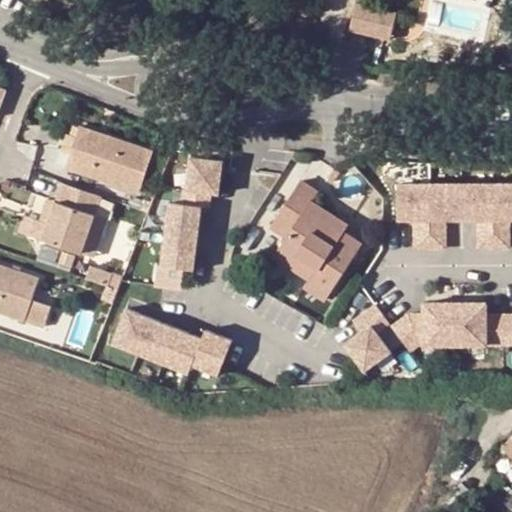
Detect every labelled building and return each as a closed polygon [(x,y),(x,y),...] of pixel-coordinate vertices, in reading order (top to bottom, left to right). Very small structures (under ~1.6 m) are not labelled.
[(399,15),(358,6),(352,33),(393,43),(399,15)] [(153,150),(82,125),(77,137),(71,154),(66,167),(138,193),(153,150)] [(71,154),(77,137),(68,133),(61,150),(71,154)] [(220,144),(197,142),(195,156),(189,156),(182,202),(168,200),(159,264),(194,269),(202,205),(210,206),(212,192),(220,193),(224,159),(218,159),(220,144)] [(511,180),(397,181),(398,216),(414,215),(414,244),(445,244),(445,215),(478,215),(478,244),(509,244),(509,215),(511,214),(511,180)] [(286,238),(281,246),(317,269),(309,282),(305,288),(325,300),(362,246),(342,233),(307,209),(311,203),(317,193),(300,183),(271,227),(286,238)] [(55,200),(45,223),(52,225),(61,202),(55,200)] [(98,217),(61,202),(52,225),(45,223),(38,220),(32,236),(84,256),(98,217)] [(307,209),(342,233),(346,226),(311,203),(307,209)] [(309,282),(317,269),(281,246),(273,258),(309,282)] [(0,312),(25,322),(39,280),(0,266),(0,312)] [(377,303),(354,318),(362,330),(345,342),(364,369),(391,350),(377,331),(390,323),(377,303)] [(511,344),(511,315),(485,315),(485,303),(423,304),(423,315),(407,315),(390,327),(408,351),(416,345),(511,344)] [(202,338),(126,307),(112,343),(188,372),(191,364),(218,373),(232,340),(206,329),(202,338)] [(511,435),(501,448),(511,456),(511,435)]
